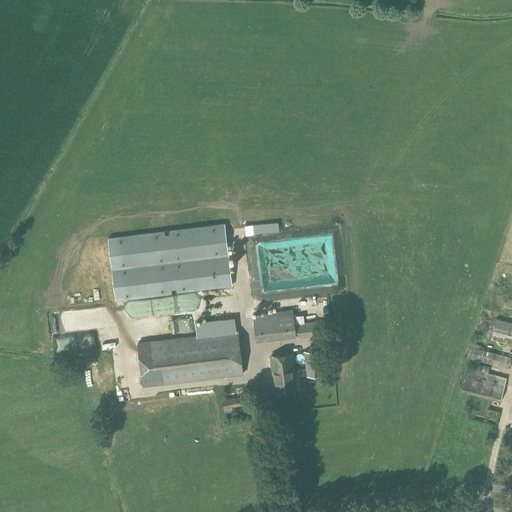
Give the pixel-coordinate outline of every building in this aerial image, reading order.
[(277,222),(242,223),(242,234),(278,233),(277,222)] [(117,300),(232,285),(224,223),(109,238),(117,300)] [(277,240),(253,243),(259,287),(300,281),(297,258),(289,259),(288,252),(275,254),(274,247),(278,246),(277,240)] [(315,318),(314,305),(295,306),(296,319),(315,318)] [(257,338),(296,333),(293,310),(254,315),(257,338)] [(511,344),(511,322),(497,318),(492,339),(511,344)] [(297,336),(322,333),(320,321),(295,324),(297,336)] [(86,326),(86,337),(102,337),(102,326),(86,326)] [(144,386),(244,374),(238,330),(139,342),(144,386)] [(107,333),(108,345),(124,344),(124,332),(107,333)] [(467,358),(509,369),(511,357),(470,346),(467,358)] [(308,376),(325,374),(321,349),(304,351),(308,376)] [(302,352),(272,356),(276,391),(298,389),(295,367),(304,366),(302,352)] [(466,368),(460,391),(500,401),(505,379),(476,371),(466,368)] [(233,410),(232,407),(245,405),(243,396),(223,400),(226,412),(233,410)]
